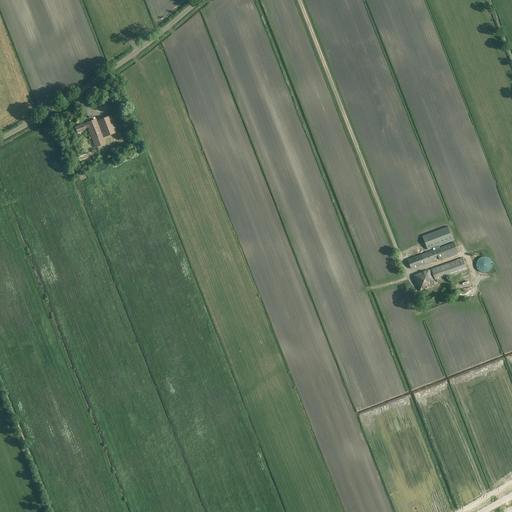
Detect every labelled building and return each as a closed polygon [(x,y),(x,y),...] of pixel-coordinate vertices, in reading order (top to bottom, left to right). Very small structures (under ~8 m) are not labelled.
[(86,123),(83,124),(75,127),(77,132),(85,129),(84,128),(88,127),(96,147),(106,143),(104,137),(119,131),(112,115),(97,121),(96,118),(86,122),(86,123)] [(141,130),(143,138),(150,136),(147,128),(141,130)] [(453,240),(448,226),(423,236),(428,249),(453,240)] [(455,243),(440,249),(436,251),(439,259),(440,263),(460,255),(455,243)] [(436,250),(429,252),(408,260),(411,269),(439,259),(436,251),(436,250)] [(492,263),(491,260),(488,257),(485,256),(481,257),(478,259),(476,262),(476,266),(477,269),(480,272),(484,273),(487,272),(490,270),(492,267),(492,263)] [(414,276),(419,291),(434,285),(433,281),(435,280),(435,281),(467,270),(463,258),(431,269),(431,270),(429,271),(429,270),(414,276)] [(445,396),(439,397),(441,407),(440,407),(441,408),(444,408),(443,406),(447,406),(445,396)] [(433,399),(426,400),(428,409),(432,409),(432,410),(435,410),(435,408),(433,399)] [(405,407),(399,412),(406,419),(407,421),(409,419),(408,417),(411,415),(405,407)] [(399,412),(395,416),(401,423),(402,423),(406,419),(399,412)] [(395,416),(390,420),(396,428),(399,425),(400,426),(403,424),(402,423),(401,423),(395,416)] [(446,421),(437,424),(439,428),(437,429),(439,432),(440,431),(449,427),(446,421)] [(449,427),(440,431),(442,436),(451,433),(449,427)] [(442,436),(440,437),(442,439),(443,439),(444,443),(453,439),(451,433),(442,436)] [(401,436),(392,440),(394,446),(403,443),(405,443),(404,440),(402,440),(401,436)] [(403,443),(394,446),(396,452),(405,448),(403,443)] [(405,448),(396,452),(399,458),(408,455),(406,451),(408,450),(407,447),(405,448)] [(455,451),(452,452),(455,460),(461,458),(458,451),(455,452),(455,451)] [(450,455),(447,456),(450,463),(455,460),(452,452),(449,453),(450,455)] [(419,456),(418,456),(423,467),(430,464),(426,453),(422,454),(422,455),(419,457),(419,456)] [(461,458),(455,460),(459,469),(461,468),(461,466),(464,465),(461,458)] [(455,460),(450,463),(453,470),(456,468),(456,470),(459,469),(455,460)] [(416,473),(408,478),(411,483),(420,478),(421,477),(419,475),(418,476),(416,473)] [(420,478),(411,483),(414,488),(422,483),(420,478)] [(458,483),(456,483),(457,486),(458,486),(468,483),(466,478),(457,480),(458,483)] [(422,483),(414,488),(418,494),(426,489),(424,485),(425,485),(424,482),(422,483)] [(460,491),(458,491),(459,494),(461,494),(462,498),(471,496),(469,489),(460,491)] [(435,494),(426,499),(430,505),(438,500),(440,499),(438,496),(437,497),(435,494)] [(438,500),(430,505),(433,510),(441,505),(441,504),(438,500)]
